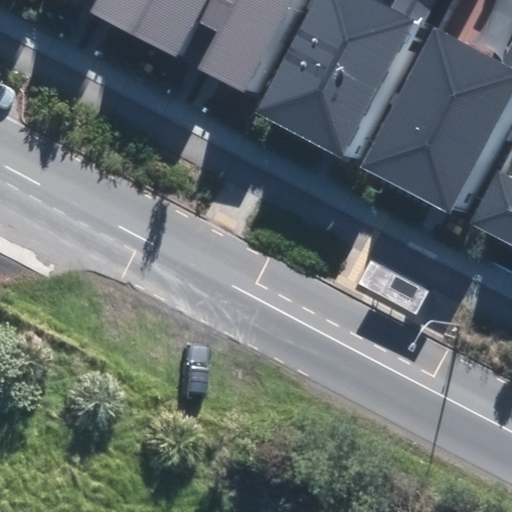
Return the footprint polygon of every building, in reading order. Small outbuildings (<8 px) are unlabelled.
[(98,0),(92,11),(175,56),(194,20),(204,0),(98,0)] [(233,0),(204,0),(194,20),(216,32),(233,0)] [(299,0),(233,0),(216,32),(197,67),(248,95),(299,0)] [(426,0),(394,0),(390,9),(371,0),(315,0),(256,110),(342,156),(426,0)] [(360,169),(444,214),(511,87),(511,45),(502,65),(435,30),(360,169)] [(511,179),(500,173),(472,223),(511,244),(511,179)] [(458,305),(402,277),(387,306),(443,335),(458,305)]
